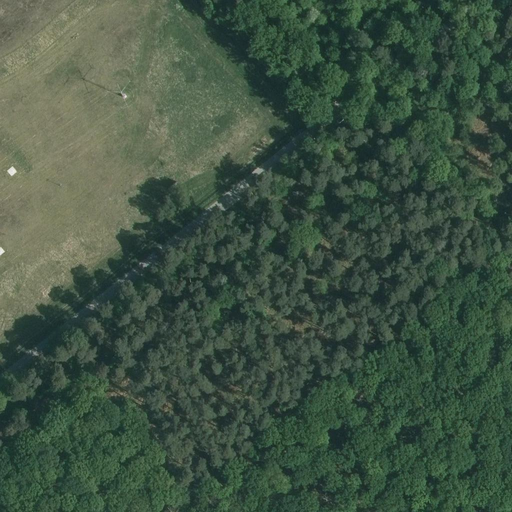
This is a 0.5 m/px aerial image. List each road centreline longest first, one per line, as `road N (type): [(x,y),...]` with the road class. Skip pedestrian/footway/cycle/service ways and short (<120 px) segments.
road 1 (unclassified): [(0,384),(484,0)]
road 2 (track): [(391,116),(362,107),(280,0)]
